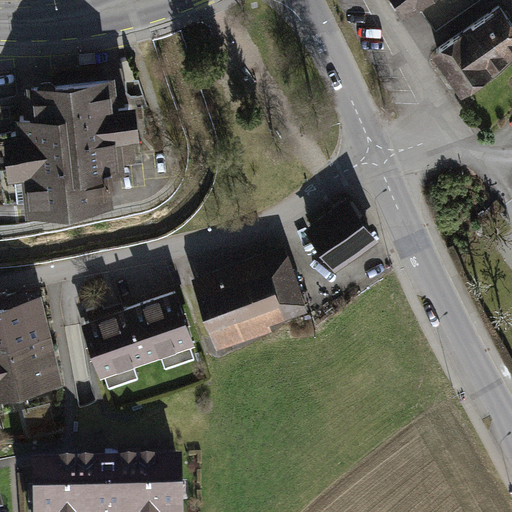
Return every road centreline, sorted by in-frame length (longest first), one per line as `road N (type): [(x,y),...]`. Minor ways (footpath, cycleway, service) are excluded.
road 1 (residential): [(378,155),(280,219),(0,282)]
road 2 (residential): [(511,432),(415,247),(378,155)]
road 3 (residential): [(378,155),(301,0)]
road 4 (tertiary): [(153,0),(57,27),(0,28)]
road 5 (residential): [(378,155),(511,152)]
